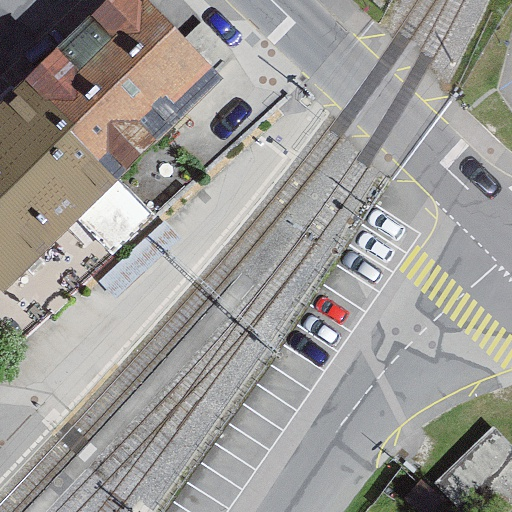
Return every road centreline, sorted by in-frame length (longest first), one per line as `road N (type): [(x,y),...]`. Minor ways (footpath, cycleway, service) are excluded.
road 1 (tertiary): [(268,0),(511,237)]
road 2 (unclassified): [(283,511),(398,356),(511,263)]
